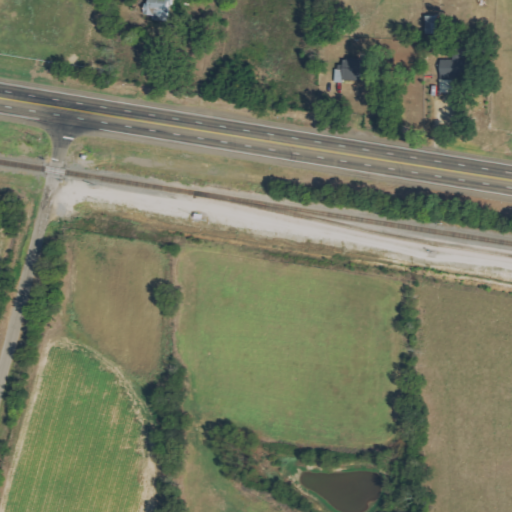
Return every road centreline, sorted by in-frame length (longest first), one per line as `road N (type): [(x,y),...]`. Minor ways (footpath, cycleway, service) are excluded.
road 1 (trunk): [(511,178),(0,96)]
road 2 (residential): [(0,360),(71,108)]
